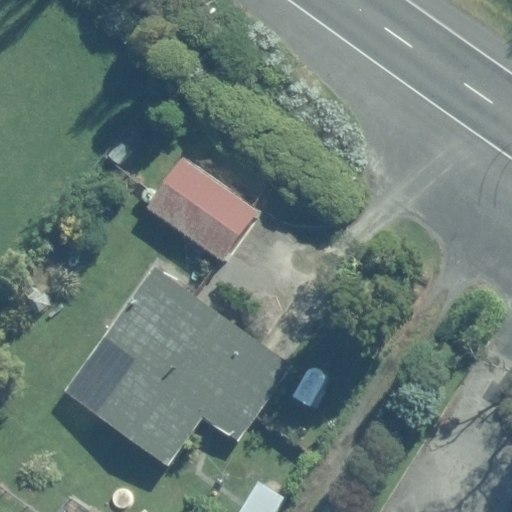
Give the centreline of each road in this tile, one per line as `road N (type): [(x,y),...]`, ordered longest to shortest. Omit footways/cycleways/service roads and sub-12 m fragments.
road 1 (track): [(330,511),(511,248)]
road 2 (trunk): [(355,0),(511,108)]
